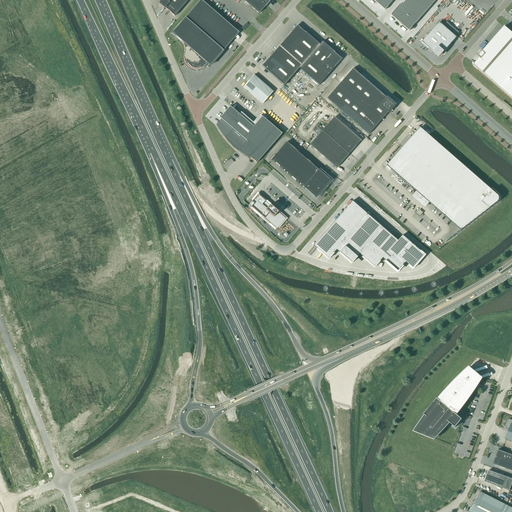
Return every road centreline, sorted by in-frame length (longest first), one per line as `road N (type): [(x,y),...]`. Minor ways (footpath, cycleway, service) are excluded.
road 1 (trunk): [(128,98),(318,511)]
road 2 (trunk): [(329,511),(154,131)]
road 3 (unclassified): [(439,78),(289,250),(267,241),(236,206),(195,114)]
road 4 (trunk): [(128,98),(180,252),(191,404)]
road 5 (trunk): [(326,343),(225,254),(154,131)]
road 6 (primary): [(511,261),(344,346)]
road 7 (unclassified): [(443,511),(467,487),(511,367)]
road 8 (unclassified): [(296,0),(195,114)]
road 9 (unclassified): [(61,481),(6,339)]
road 10 (trunk): [(154,131),(97,0)]
road 11 (primary): [(388,337),(511,272)]
road 12 (unclassified): [(195,114),(145,0)]
road 13 (trunk): [(203,432),(297,511)]
